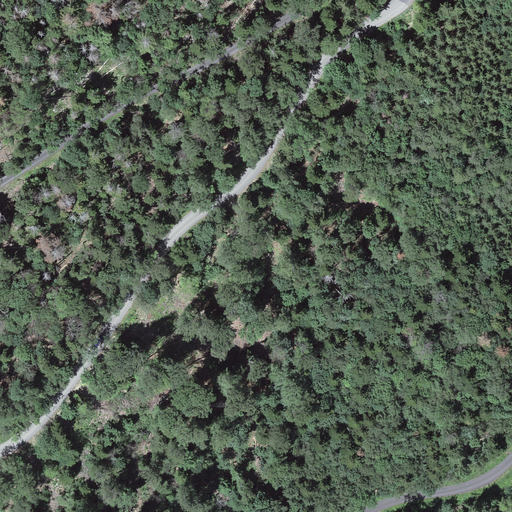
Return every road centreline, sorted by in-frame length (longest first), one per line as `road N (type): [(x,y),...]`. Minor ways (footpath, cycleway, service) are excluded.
road 1 (unclassified): [(403,0),(327,58),(263,158),(174,234),(39,422),(0,451)]
road 2 (unclassified): [(0,184),(131,100),(318,0)]
road 3 (unclassified): [(511,458),(483,480),(367,511)]
